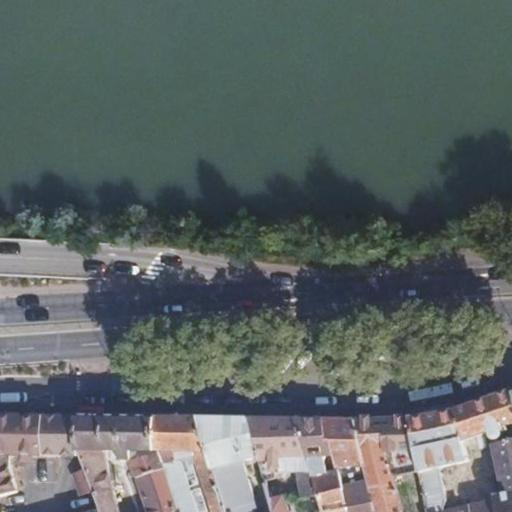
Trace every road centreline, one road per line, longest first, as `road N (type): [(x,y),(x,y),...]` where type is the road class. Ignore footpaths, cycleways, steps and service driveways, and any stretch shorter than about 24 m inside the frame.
road 1 (primary): [(200,338),(511,314)]
road 2 (primary): [(511,278),(289,292)]
road 3 (primary): [(0,351),(200,338)]
road 4 (primary): [(191,298),(0,313)]
road 5 (primary): [(184,267),(0,256)]
